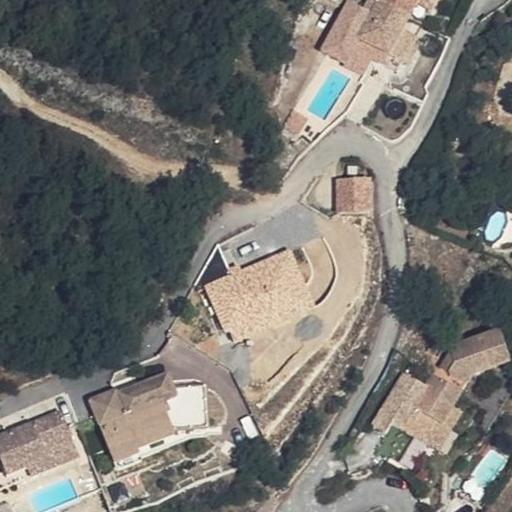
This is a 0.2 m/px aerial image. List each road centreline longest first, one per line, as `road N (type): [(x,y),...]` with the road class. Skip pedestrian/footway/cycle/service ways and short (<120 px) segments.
road 1 (residential): [(0,409),(128,351),(162,318),(224,224),(290,193),(342,142),(366,143),(392,165)]
road 2 (residential): [(392,165),(402,297),(367,387),(306,488),(310,511)]
road 3 (track): [(264,206),(183,153),(0,78)]
road 4 (residential): [(392,165),(420,135),(480,0)]
